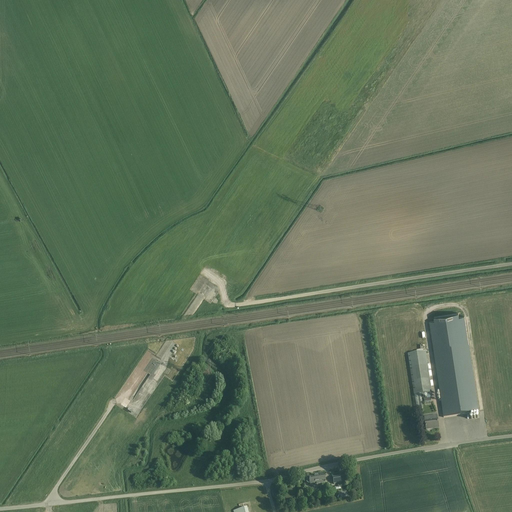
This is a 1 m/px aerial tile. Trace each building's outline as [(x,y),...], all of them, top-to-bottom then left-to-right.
[(429,323),(444,418),(479,413),(464,318),(459,318),(458,313),(433,317),(434,322),(429,323)] [(432,393),(426,354),(426,352),(409,355),(417,411),(424,410),(421,394),(422,394),(422,397),(430,395),(429,393),(432,393)] [(439,427),(438,422),(438,419),(425,421),(426,430),(432,429),(432,428),(439,427)] [(324,474),(309,477),(309,478),(306,479),(307,483),(308,484),(321,482),(322,484),(326,483),(324,474)] [(339,476),(333,477),(334,484),(341,483),(339,476)]
